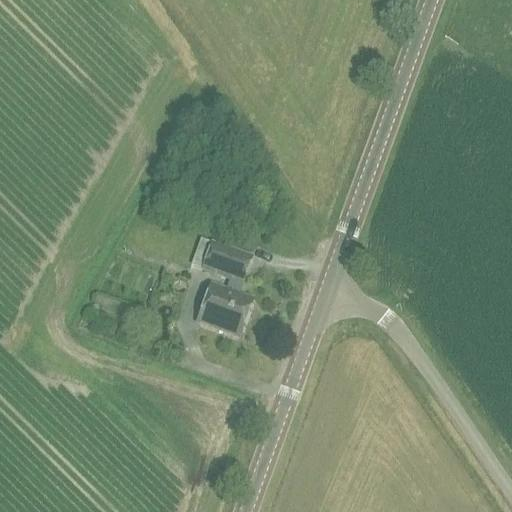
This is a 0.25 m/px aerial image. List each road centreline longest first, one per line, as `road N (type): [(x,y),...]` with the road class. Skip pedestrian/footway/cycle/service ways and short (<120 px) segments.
road 1 (tertiary): [(333,289),(432,0)]
road 2 (unclassified): [(333,289),(386,325),(511,505)]
road 3 (tertiary): [(251,511),(333,289)]
